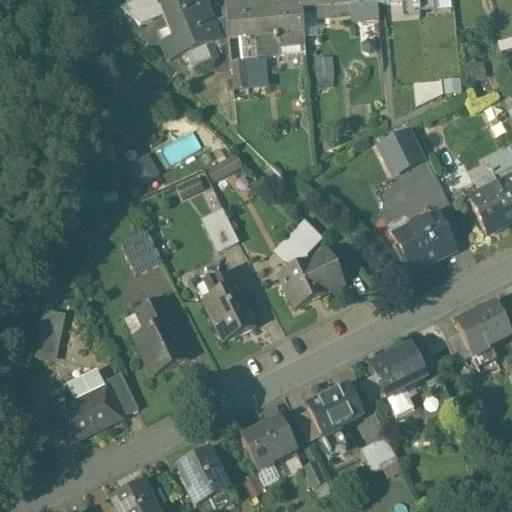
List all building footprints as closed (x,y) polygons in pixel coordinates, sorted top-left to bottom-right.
[(199,0),(179,0),(162,7),(175,41),(161,47),(168,65),(217,45),(218,45),(211,27),(199,0)] [(270,0),(271,5),(224,10),(225,22),(227,47),(228,47),(227,43),(254,40),(275,38),(276,48),(277,48),(304,46),(300,12),(299,0),(270,0)] [(374,0),(299,0),(300,12),(348,8),(349,23),(359,22),(359,26),(377,24),(376,8),(374,0)] [(451,0),(374,0),(376,8),(451,1),(451,0)] [(225,22),(211,27),(218,45),(217,45),(219,51),(227,47),(225,22)] [(275,38),(254,40),(256,61),(278,59),(277,48),(276,48),(275,38)] [(511,38),(496,41),(497,51),(511,48),(511,38)] [(314,85),(332,84),(331,58),(313,59),(314,85)] [(498,77),(487,83),(493,94),(504,88),(498,77)] [(407,135),(378,150),(391,177),(421,163),(407,135)] [(511,159),(508,152),(484,163),(492,179),(511,169),(511,159)] [(417,169),(376,189),(390,219),(431,200),(417,169)] [(197,178),(177,188),(183,199),(202,189),(197,178)] [(511,182),(468,204),(485,239),(511,226),(511,182)] [(213,253),(235,244),(219,208),(197,217),(213,253)] [(436,219),(393,241),(410,276),(453,255),(436,219)] [(77,224),(75,241),(96,243),(98,226),(77,224)] [(315,247),(297,228),(280,245),(289,254),(295,248),(304,258),(315,247)] [(147,237),(120,250),(134,279),(161,265),(147,237)] [(332,272),(328,273),(315,262),(310,264),(325,297),(341,289),(332,272)] [(309,264),(278,279),(294,312),(325,297),(310,264),(309,264)] [(228,292),(221,279),(215,282),(202,288),(208,301),(202,304),(222,347),(255,331),(234,289),(228,292)] [(215,281),(195,291),(202,304),(208,301),(202,288),(215,282),(215,281)] [(157,307),(138,317),(148,336),(133,343),(151,381),(187,364),(172,333),(170,334),(157,307)] [(494,310),(455,330),(458,336),(470,360),(486,352),(486,351),(509,339),(494,310)] [(64,318),(42,313),(32,361),(55,365),(64,318)] [(470,360),(458,336),(443,343),(455,367),(470,360)] [(409,352),(369,372),(373,380),(385,403),(385,404),(386,403),(400,396),(399,394),(402,393),(423,382),(409,352)] [(119,379),(101,388),(104,394),(105,394),(119,423),(137,414),(119,379)] [(373,380),(359,387),(370,410),(385,403),(373,380)] [(345,392),(307,411),(324,444),(338,436),(337,433),(360,422),(345,392)] [(412,413),(402,393),(399,394),(400,396),(386,403),(395,421),(412,413)] [(72,409),(65,394),(46,403),(67,448),(119,423),(105,394),(104,394),(72,409)] [(280,425),(240,444),(256,477),(273,468),(272,465),(294,454),(280,425)] [(386,443),(360,456),(371,478),(397,465),(386,443)] [(206,456),(177,471),(189,494),(187,496),(194,511),(226,496),(206,456)] [(315,466),(302,473),(312,493),(325,486),(315,466)] [(169,478),(159,483),(169,504),(180,499),(169,478)] [(325,486),(312,493),(316,502),(329,495),(325,486)] [(151,511),(140,489),(111,503),(115,511),(151,511)]
